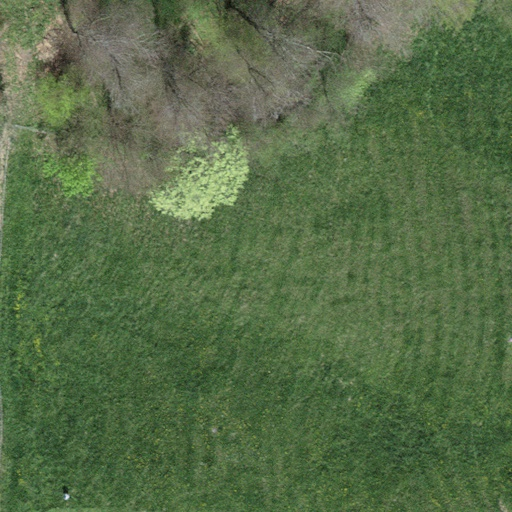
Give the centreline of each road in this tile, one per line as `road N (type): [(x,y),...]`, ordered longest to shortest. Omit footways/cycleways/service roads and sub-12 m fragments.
road 1 (track): [(24,38),(0,303)]
road 2 (track): [(0,327),(17,430),(3,511)]
